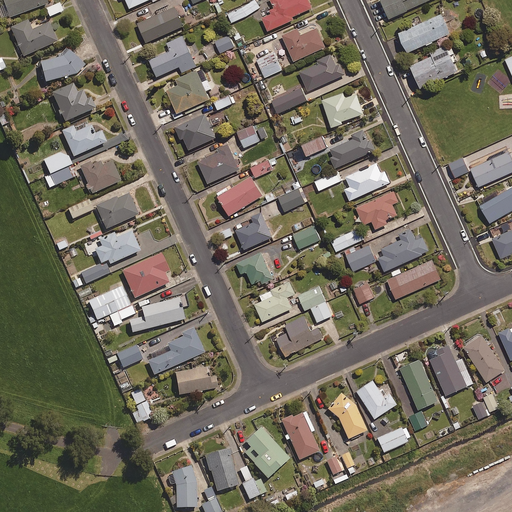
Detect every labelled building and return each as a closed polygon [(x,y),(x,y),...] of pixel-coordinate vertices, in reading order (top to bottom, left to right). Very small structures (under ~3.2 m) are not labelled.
[(46,3),(44,0),(0,0),(7,18),(46,3)] [(147,0),(124,0),(128,9),(147,0)] [(261,8),(256,0),(255,0),(228,15),(233,23),(261,8)] [(311,8),(307,0),(269,0),(273,8),(268,10),(270,13),(260,17),(267,31),(293,19),(291,16),(311,8)] [(428,0),(380,0),(388,18),(428,0)] [(63,11),(61,4),(47,10),(49,17),(63,11)] [(182,26),(173,6),(136,23),(145,43),(182,26)] [(451,34),(442,14),(399,33),(408,53),(451,34)] [(56,41),(47,22),(30,30),(26,20),(8,28),(21,57),(56,41)] [(300,35),(296,28),(280,35),(292,61),(324,47),(316,27),(300,35)] [(196,66),(182,35),(165,42),(169,50),(148,59),(155,77),(178,66),(181,72),(196,66)] [(235,46),(230,36),(214,43),(219,54),(235,46)] [(451,55),(456,53),(452,44),(447,46),(451,55)] [(451,55),(447,46),(443,48),(431,53),(433,56),(422,61),(411,66),(421,89),(459,72),(451,55)] [(82,65),(65,50),(60,56),(37,62),(42,82),(74,73),(82,65)] [(488,56),(485,50),(478,53),(481,59),(488,56)] [(283,70),(275,53),(258,61),(265,78),(283,70)] [(335,65),(329,53),(316,60),(318,63),(298,72),(307,90),(344,73),(339,63),(335,65)] [(433,56),(431,53),(420,57),(422,61),(433,56)] [(208,99),(195,69),(174,79),(176,84),(165,90),(175,113),(208,99)] [(75,92),(71,83),(49,92),(62,122),(93,108),(88,97),(84,99),(80,90),(75,92)] [(308,100),(302,88),(273,101),(279,114),(308,100)] [(362,113),(355,93),(344,97),(342,92),(320,100),(330,127),(341,123),(340,121),(362,113)] [(18,93),(10,96),(14,106),(22,103),(18,93)] [(234,103),(231,96),(215,102),(218,110),(234,103)] [(204,113),(173,127),(179,139),(182,138),(187,150),(215,138),(204,113)] [(255,124),(263,121),(260,113),(252,116),(255,124)] [(74,131),(71,125),(60,131),(71,157),(105,142),(100,130),(93,133),(89,124),(74,131)] [(269,138),(264,124),(239,133),(245,147),(269,138)] [(367,140),(362,129),(350,134),(352,139),(329,149),(332,156),(329,157),(334,168),(375,150),(370,139),(367,140)] [(301,143),(303,147),(293,152),(298,160),(328,147),(322,134),(301,143)] [(238,169),(227,143),(216,148),(218,152),(197,161),(207,183),(238,169)] [(72,165),(66,150),(44,160),(50,175),(72,165)] [(511,171),(511,161),(507,151),(469,168),(478,187),(511,171)] [(278,163),(275,157),(252,168),(257,177),(274,170),(272,166),(278,163)] [(470,172),(463,158),(450,164),(456,178),(470,172)] [(90,194),(119,181),(110,160),(100,164),(98,161),(90,165),(88,161),(78,166),(90,194)] [(380,172),(376,163),(344,177),(349,187),(343,189),(348,200),(390,182),(384,170),(380,172)] [(68,168),(45,178),(49,188),(73,178),(68,168)] [(261,195),(250,176),(216,196),(228,216),(261,195)] [(511,186),(479,205),(489,223),(511,209),(511,186)] [(306,202),(300,189),(280,198),(286,212),(306,202)] [(138,212),(128,191),(117,197),(116,195),(95,204),(106,227),(138,212)] [(397,201),(393,191),(355,208),(362,225),(371,221),(374,229),(387,224),(385,220),(396,215),(392,204),(397,201)] [(94,210),(89,200),(68,210),(73,219),(94,210)] [(272,237),(260,212),(250,217),(252,222),(234,230),(243,250),(272,237)] [(321,240),(315,226),(294,235),(300,249),(321,240)] [(415,240),(410,228),(398,234),(400,239),(380,248),(383,255),(377,257),(383,271),(422,255),(421,253),(428,250),(422,237),(415,240)] [(511,228),(491,238),(500,258),(511,252),(511,228)] [(140,249),(131,229),(116,236),(114,230),(98,238),(101,244),(94,247),(101,262),(108,259),(109,263),(140,249)] [(364,239),(359,229),(332,241),(337,252),(364,239)] [(69,250),(65,241),(57,244),(61,254),(69,250)] [(376,261),(369,244),(347,255),(355,271),(376,261)] [(169,269),(161,251),(121,269),(134,297),(169,281),(164,271),(169,269)] [(272,279),(260,252),(235,263),(240,274),(245,272),(251,284),(259,281),(261,284),(272,279)] [(440,279),(431,259),(386,279),(395,299),(440,279)] [(73,281),(76,288),(111,273),(106,262),(78,274),(80,278),(73,281)] [(294,293),(289,281),(270,289),(272,295),(253,304),(261,322),(291,308),(286,297),(294,293)] [(375,298),(369,284),(355,289),(360,303),(375,298)] [(312,308),(326,301),(319,286),(299,295),(306,310),(312,308)] [(97,321),(109,316),(114,327),(123,323),(122,321),(136,315),(131,306),(122,287),(89,302),(97,321)] [(179,296),(141,306),(143,315),(129,319),(132,331),(184,318),(179,296)] [(326,301),(312,308),(318,322),(333,316),(326,301)] [(311,331),(303,315),(284,325),(288,332),(276,338),(285,357),(323,338),(317,327),(311,331)] [(204,351),(193,326),(181,331),(183,335),(167,342),(170,349),(148,360),(154,373),(204,351)] [(509,327),(497,332),(510,360),(511,359),(511,331),(511,332),(509,327)] [(504,370),(481,335),(463,347),(486,382),(504,370)] [(466,386),(448,345),(436,350),(438,355),(429,359),(445,396),(466,386)] [(143,359),(136,346),(117,354),(124,368),(143,359)] [(437,401),(419,359),(399,368),(417,410),(437,401)] [(217,386),(215,375),(209,376),(207,365),(175,371),(179,393),(217,386)] [(385,395),(373,378),(357,389),(375,417),(398,402),(390,391),(385,395)] [(128,382),(119,386),(123,394),(132,389),(128,382)] [(145,400),(140,389),(131,394),(136,405),(145,400)] [(355,404),(341,391),(327,407),(338,417),(348,438),(367,429),(355,404)] [(153,416),(147,402),(136,407),(138,411),(132,413),(137,423),(153,416)] [(490,415),(485,402),(474,406),(479,419),(490,415)] [(319,449),(302,412),(293,416),(292,414),(281,419),(299,459),(319,449)] [(428,425),(422,412),(410,417),(416,430),(428,425)] [(289,456),(260,426),(245,440),(250,445),(244,451),(267,476),(289,456)] [(410,438),(405,427),(377,439),(384,453),(407,443),(406,440),(410,438)] [(232,452),(230,447),(205,454),(209,469),(211,469),(217,490),(239,483),(231,453),(232,452)] [(357,471),(349,453),(341,456),(350,475),(357,471)] [(342,471),(335,457),(327,461),(333,475),(342,471)] [(197,481),(191,464),(171,470),(175,484),(176,507),(197,506),(197,481)] [(254,482),(247,466),(239,470),(246,482),(242,484),(250,500),(267,492),(260,479),(254,482)] [(328,487),(324,479),(313,484),(317,492),(328,487)] [(298,499),(294,489),(289,491),(285,496),(288,503),(298,499)] [(222,511),(216,499),(203,505),(205,511),(222,511)]
